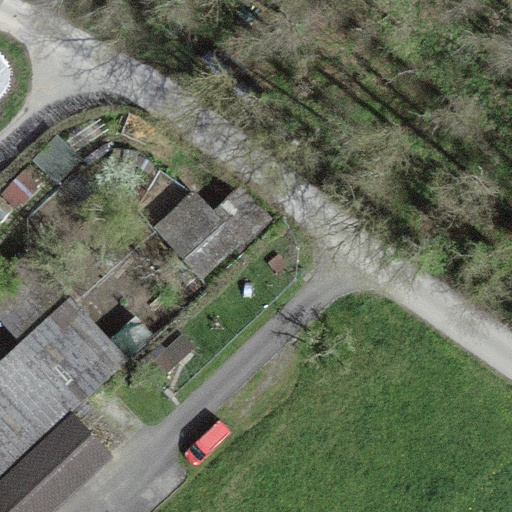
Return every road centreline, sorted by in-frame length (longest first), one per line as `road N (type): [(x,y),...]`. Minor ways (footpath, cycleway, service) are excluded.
road 1 (track): [(94,64),(171,104),(511,349)]
road 2 (track): [(0,148),(94,64)]
